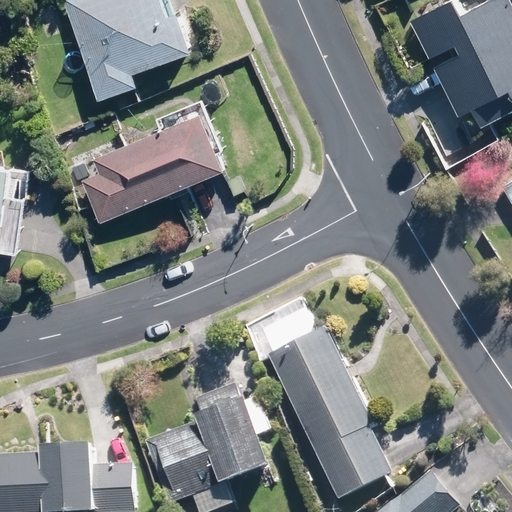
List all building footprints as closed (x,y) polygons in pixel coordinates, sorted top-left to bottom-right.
[(70,0),(107,95),(145,81),(143,69),(203,46),(188,7),(178,11),(173,0),(70,0)] [(464,0),(451,0),(416,18),(465,112),(480,103),(489,120),(511,108),(511,0),(489,0),(470,10),(464,0)] [(89,177),(105,217),(232,165),(209,109),(100,155),(104,170),(89,177)] [(0,248),(9,249),(19,163),(0,160),(0,248)] [(327,334),(281,356),(346,491),(392,469),(327,334)] [(254,402),(155,440),(177,497),(276,459),(254,402)] [(102,449),(0,451),(0,477),(1,511),(91,511),(131,511),(130,466),(103,467),(102,449)] [(435,475),(388,511),(437,511),(454,498),(435,475)]
